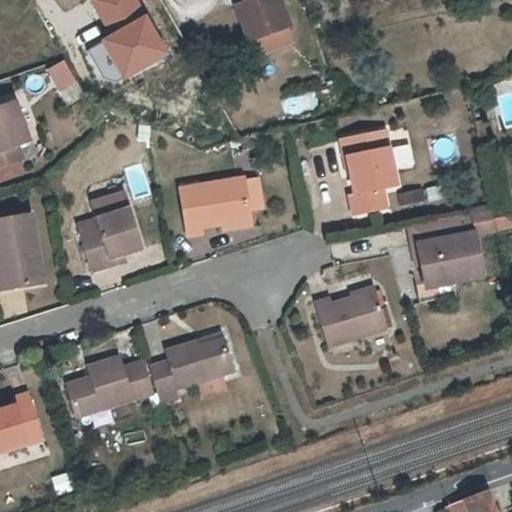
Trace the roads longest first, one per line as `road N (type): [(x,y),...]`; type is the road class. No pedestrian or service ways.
road 1 (residential): [(239,267),(0,346)]
road 2 (residential): [(511,470),(387,511)]
